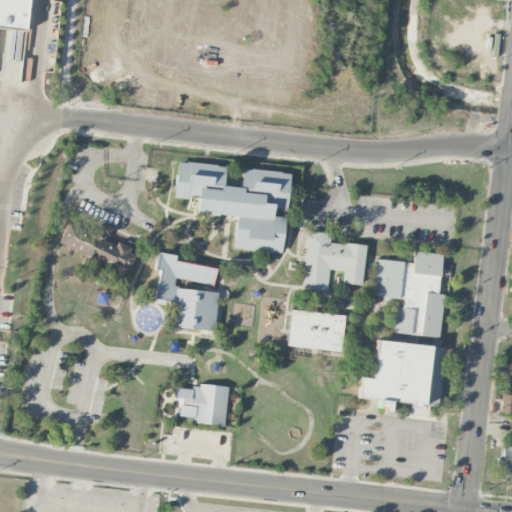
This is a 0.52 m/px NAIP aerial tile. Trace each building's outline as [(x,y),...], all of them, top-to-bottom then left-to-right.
[(0,0),(28,0),(25,31),(0,27),(0,0)] [(177,162),(225,166),(222,187),(240,188),(242,169),(290,174),(285,205),(285,209),(271,208),(270,216),(283,218),(284,222),(281,254),(233,250),(236,217),(228,216),(196,212),(197,200),(173,197),(177,162)] [(58,242),(86,256),(85,258),(87,259),(124,276),(134,255),(128,252),(130,248),(116,242),(114,246),(103,241),(105,235),(107,236),(111,228),(100,223),(97,230),(98,231),(96,236),(67,223),(58,242)] [(306,230),(330,233),(329,243),(344,245),(344,243),(365,245),(361,286),(341,284),(342,271),(328,270),(326,291),(301,288),(303,262),(302,261),(302,258),(303,255),(304,255),(306,230)] [(158,252),(175,256),(174,261),(183,262),(215,268),(212,286),(175,279),(174,286),(178,286),(178,288),(217,293),(212,332),(207,331),(175,327),(170,326),(173,303),(153,299),(160,271),(154,269),(158,252)] [(413,252),(441,255),(436,294),(443,295),(438,339),(390,333),(393,307),(401,308),(401,300),(370,296),(375,259),(412,263),(413,252)] [(290,310),(288,332),(286,346),(340,352),(344,316),(290,310)] [(376,340),(444,348),(437,407),(419,404),(418,409),(408,408),(409,403),(390,401),(389,412),(382,411),(382,408),(377,407),(378,400),(357,397),(359,378),(371,379),(376,340)] [(511,362),(504,362),(503,380),(511,380),(511,362)] [(222,426),(196,423),(194,423),(194,420),(193,420),(193,418),(178,416),(179,405),(181,405),(182,399),(176,398),(177,388),(191,389),(191,386),(194,386),(198,387),(198,384),(227,387),(222,426)] [(511,415),(511,395),(501,394),(498,413),(511,415)] [(511,441),(505,441),(504,458),(495,458),(494,480),(511,481),(511,480),(511,441)]
